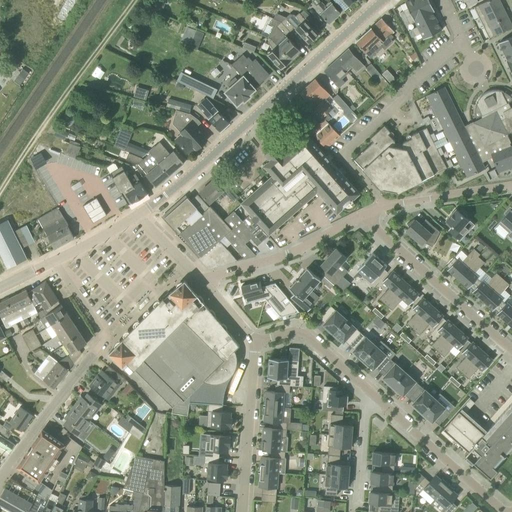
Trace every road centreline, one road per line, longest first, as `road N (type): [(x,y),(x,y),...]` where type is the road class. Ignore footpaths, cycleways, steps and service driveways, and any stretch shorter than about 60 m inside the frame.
road 1 (tertiary): [(137,216),(382,0)]
road 2 (residential): [(254,344),(304,334),(504,511)]
road 3 (track): [(136,0),(0,191)]
road 4 (residential): [(460,40),(341,156),(384,207)]
road 5 (residential): [(361,217),(511,351)]
road 6 (residential): [(0,479),(107,340)]
road 7 (residential): [(201,281),(361,217)]
road 8 (residential): [(242,511),(254,344)]
road 9 (tertiary): [(0,288),(137,216)]
road 10 (residential): [(384,207),(511,187)]
